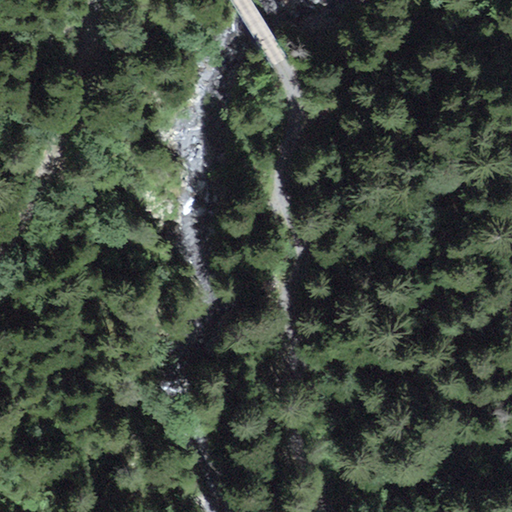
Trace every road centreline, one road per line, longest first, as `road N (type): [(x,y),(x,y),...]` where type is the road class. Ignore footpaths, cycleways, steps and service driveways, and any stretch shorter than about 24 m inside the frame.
road 1 (track): [(238,0),(317,123),(260,235),(280,311),(311,357),(310,424),(329,511)]
road 2 (track): [(0,249),(72,98),(87,0)]
